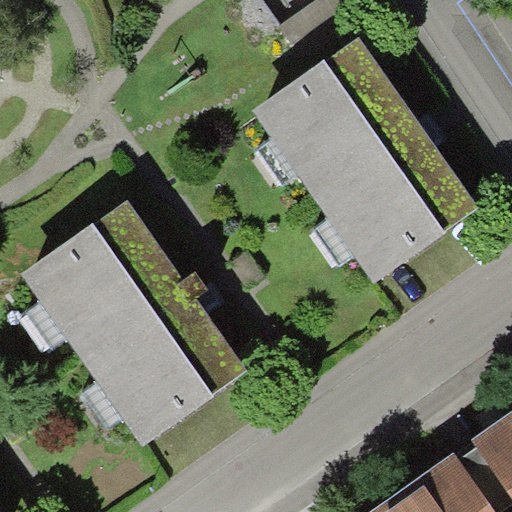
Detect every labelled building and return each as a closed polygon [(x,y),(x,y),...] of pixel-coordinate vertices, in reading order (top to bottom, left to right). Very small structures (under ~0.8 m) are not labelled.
[(355,0),(318,0),(281,27),(294,45),(356,1),(355,0)] [(355,255),(374,282),(482,206),(362,35),(253,112),(273,140),(260,149),(286,185),(298,177),(327,218),(314,227),(341,265),(355,255)] [(98,382),(85,391),(109,424),(124,414),(144,442),(248,370),(131,201),(23,276),(43,303),(29,312),(54,348),(68,338),(98,382)] [(511,409),(470,439),(511,498),(511,409)] [(500,511),(457,451),(369,511),(500,511)]
